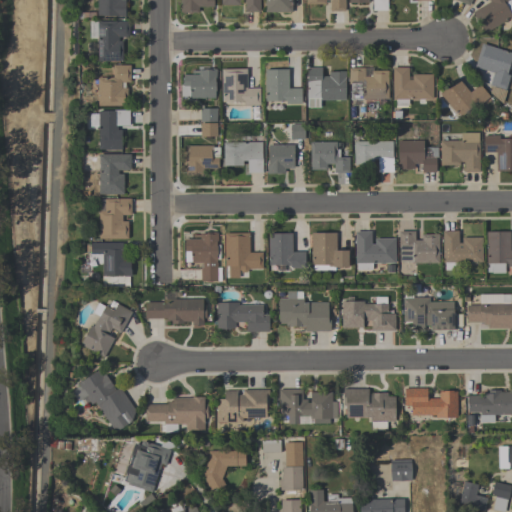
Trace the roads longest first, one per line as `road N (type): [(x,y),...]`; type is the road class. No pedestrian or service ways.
road 1 (residential): [(156,359),(511,360)]
road 2 (residential): [(160,203),(511,202)]
road 3 (residential): [(159,43),(447,41)]
road 4 (residential): [(158,0),(161,273)]
